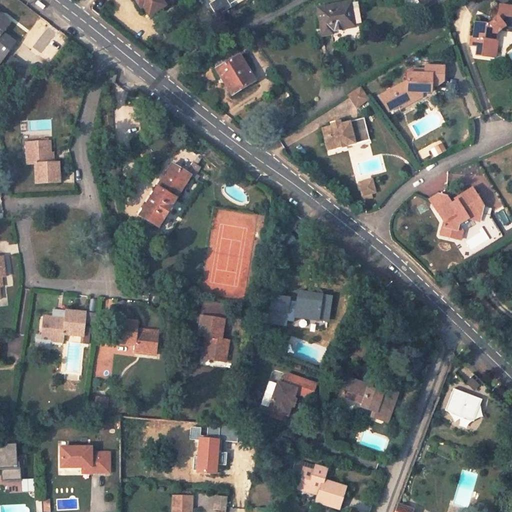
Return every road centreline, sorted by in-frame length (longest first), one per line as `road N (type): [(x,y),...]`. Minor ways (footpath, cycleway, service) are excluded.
road 1 (tertiary): [(367,235),(56,0)]
road 2 (tertiary): [(511,378),(367,235)]
road 3 (residential): [(367,235),(401,194),(511,134)]
road 4 (unknown): [(160,78),(295,0)]
